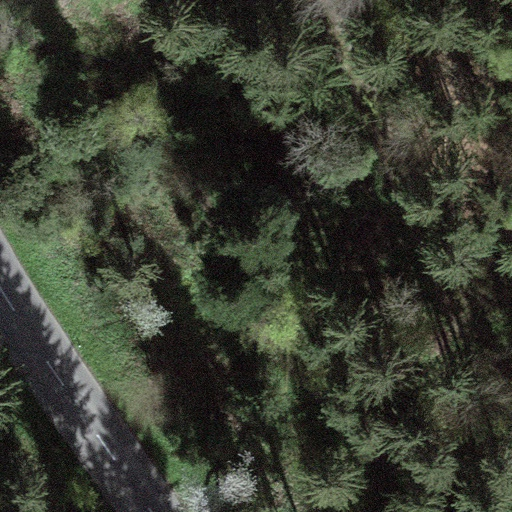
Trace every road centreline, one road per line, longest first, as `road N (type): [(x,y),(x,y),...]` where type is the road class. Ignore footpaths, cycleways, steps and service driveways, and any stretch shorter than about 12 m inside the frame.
road 1 (track): [(511,388),(440,278),(311,0)]
road 2 (tertiary): [(151,511),(0,286)]
